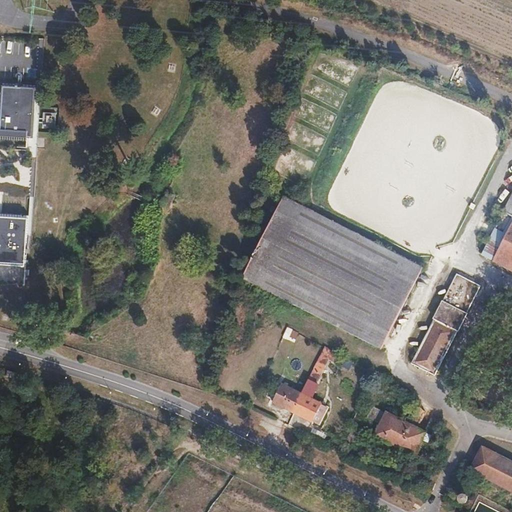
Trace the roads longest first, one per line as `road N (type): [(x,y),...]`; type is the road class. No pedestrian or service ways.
road 1 (unclassified): [(428,511),(475,425),(413,376),(405,355),(511,147)]
road 2 (unclassified): [(0,346),(175,403),(390,511)]
road 3 (track): [(227,0),(365,38),(511,101)]
